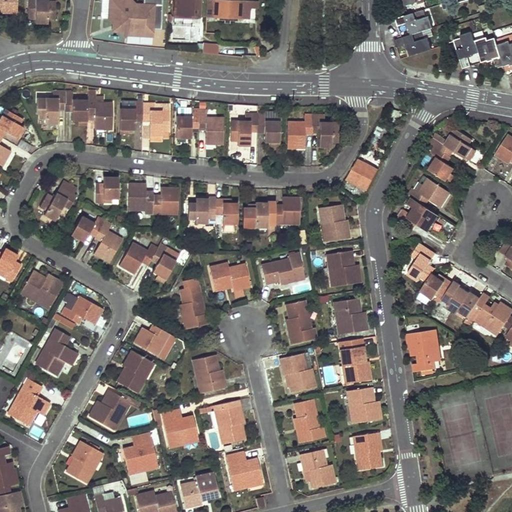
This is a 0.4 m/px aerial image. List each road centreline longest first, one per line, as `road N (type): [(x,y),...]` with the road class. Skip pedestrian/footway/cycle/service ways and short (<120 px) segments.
road 1 (residential): [(38,511),(34,474),(121,318),(108,283),(16,227),(15,205),(38,166),(66,155),(313,180),(345,161),(356,141),(363,84)]
road 2 (residential): [(412,483),(372,208),(430,92)]
road 3 (tertiary): [(74,62),(200,78),(363,84)]
road 4 (residential): [(246,328),(286,511)]
road 5 (residential): [(412,483),(289,511)]
